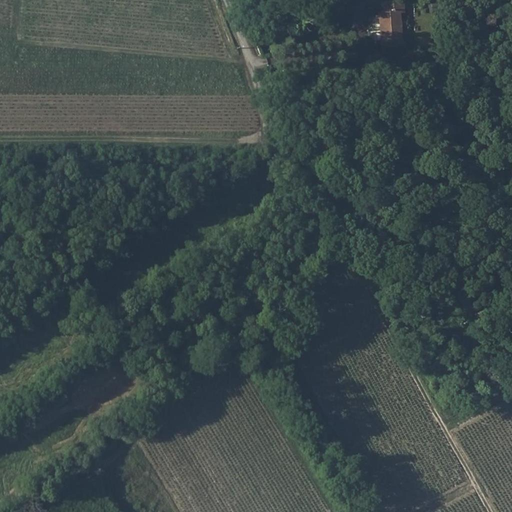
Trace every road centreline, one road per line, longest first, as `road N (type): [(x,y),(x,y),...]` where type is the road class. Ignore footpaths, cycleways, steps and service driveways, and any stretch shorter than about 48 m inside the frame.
road 1 (unknown): [(450,113),(265,97)]
road 2 (track): [(412,377),(488,511)]
